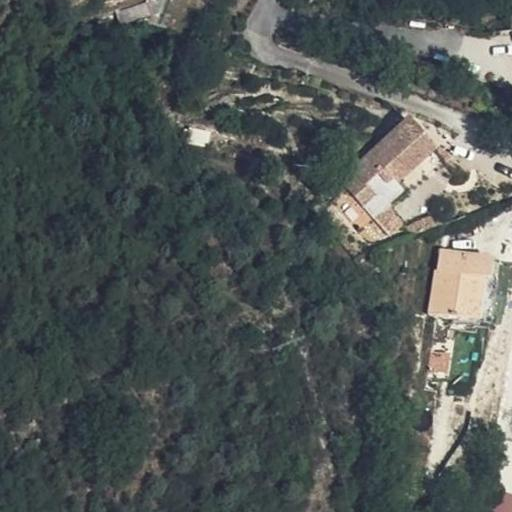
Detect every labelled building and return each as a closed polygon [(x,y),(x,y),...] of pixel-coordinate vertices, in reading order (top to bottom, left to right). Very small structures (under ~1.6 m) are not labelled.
[(156,0),(137,0),(135,10),(140,13),(135,23),(111,32),(114,42),(146,34),(156,0)] [(111,32),(86,40),(88,48),(114,42),(111,32)] [(511,46),(503,50),(511,72),(511,46)] [(436,154),(415,129),(347,185),(380,227),(411,201),(400,186),(436,154)] [(449,169),(436,154),(400,186),(411,201),(449,169)] [(497,278),(445,266),(433,326),(476,337),(483,297),(494,299),(497,278)] [(494,299),(483,297),(476,337),(475,345),(490,348),(499,300),(494,299)] [(511,511),(511,491),(503,489),(496,511),(511,511)]
